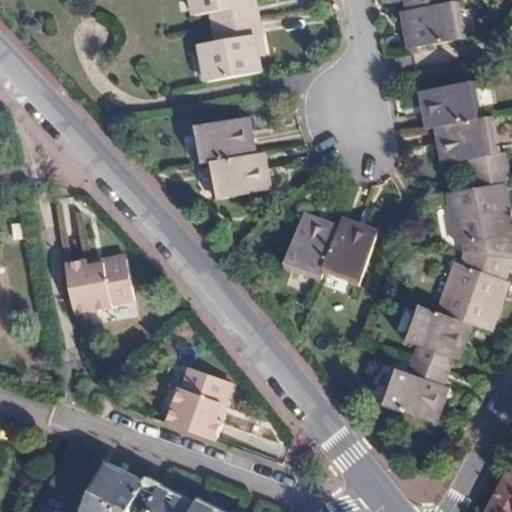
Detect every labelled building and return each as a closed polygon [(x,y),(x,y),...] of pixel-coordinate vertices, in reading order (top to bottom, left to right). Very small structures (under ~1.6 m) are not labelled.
[(196,0),(200,21),(211,20),(213,35),(216,52),(199,55),(205,90),(258,80),(254,53),(242,47),(254,28),(256,25),(253,12),(246,13),(243,0),(196,0)] [(401,0),(402,3),(405,18),(400,19),(403,34),(433,51),(461,46),(455,10),(449,10),(447,0),(401,0)] [(256,25),(254,28),(242,47),(254,53),(253,46),(259,45),(256,27),(256,25)] [(511,244),(501,192),(508,191),(503,161),(495,163),(488,126),(482,127),(475,91),(419,100),(426,137),(434,136),(441,172),(468,167),(473,197),(448,201),(458,254),(461,253),(463,264),(460,274),(453,271),(436,319),(417,313),(405,348),(419,353),(408,382),(395,378),(382,412),(435,430),(447,396),(440,394),(451,364),(456,367),(469,331),(491,338),(508,290),(502,288),(510,267),(506,245),(511,244)] [(201,174),(208,172),(215,208),(268,198),(261,162),(254,163),(247,125),(193,136),(201,174)] [(337,235),(302,224),(286,275),(321,286),(324,278),(359,290),(376,239),(340,227),(337,235)] [(87,266),(65,270),(74,319),(113,313),(112,309),(133,305),(126,265),(88,272),(87,266)] [(180,388),(176,387),(162,423),(210,441),(218,421),(212,418),(225,383),(187,368),(180,388)] [(218,511),(208,506),(206,511),(156,485),(153,491),(116,471),(93,511),(218,511)] [(511,511),(511,491),(510,491),(498,511),(511,511)]
